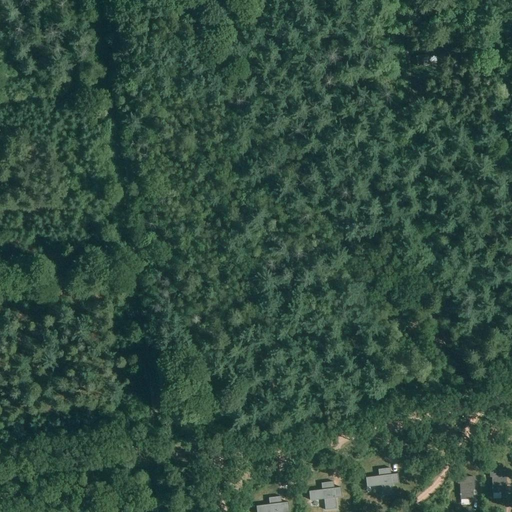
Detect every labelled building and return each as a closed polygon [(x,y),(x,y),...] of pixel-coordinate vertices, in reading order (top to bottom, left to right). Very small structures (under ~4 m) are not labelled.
[(423,66),(421,56),(415,57),(417,67),(423,66)] [(377,470),(378,476),(365,478),(366,487),(380,486),(381,497),(393,495),(391,484),(398,483),(397,474),(390,475),(389,468),(377,470)] [(489,478),(491,478),(492,494),(504,492),(504,484),(507,484),(506,472),(504,470),(490,471),(489,472),(489,478)] [(472,478),(472,477),(456,478),(456,484),(459,484),(460,500),(473,499),(472,490),(474,490),(473,478),(472,478)] [(315,478),(303,479),(303,486),(315,485),(315,478)] [(320,483),(321,490),(308,491),(309,501),(323,500),(325,510),(336,509),(335,498),(342,497),(340,488),(333,488),(333,482),(320,483)] [(268,498),(269,504),(255,506),(256,511),(288,511),(288,502),(281,503),(280,496),(268,498)]
